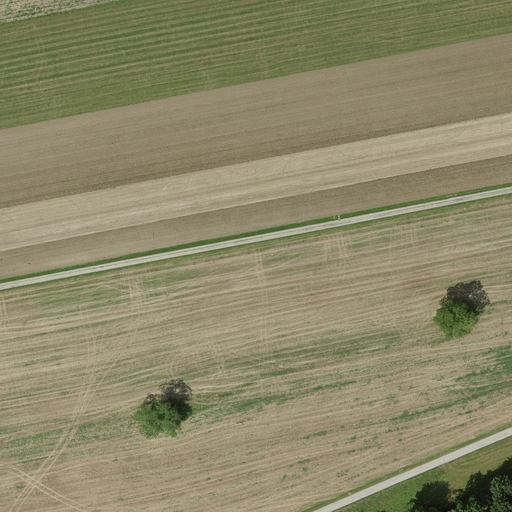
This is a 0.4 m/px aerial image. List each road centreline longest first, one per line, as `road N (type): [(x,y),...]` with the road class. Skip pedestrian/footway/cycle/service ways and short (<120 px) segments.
road 1 (track): [(511,192),(0,288)]
road 2 (track): [(323,511),(511,432)]
